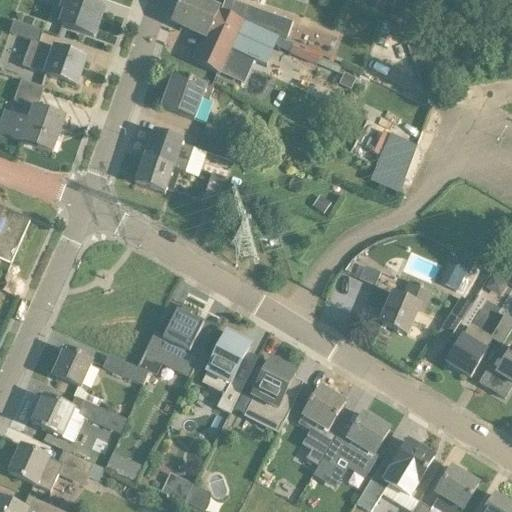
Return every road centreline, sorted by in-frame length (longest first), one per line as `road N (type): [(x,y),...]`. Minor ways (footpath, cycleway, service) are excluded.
road 1 (residential): [(511,458),(83,206)]
road 2 (residential): [(83,206),(156,0)]
road 3 (residential): [(0,393),(83,206)]
